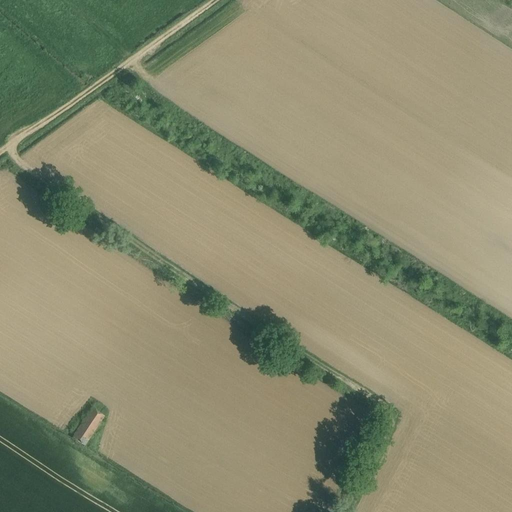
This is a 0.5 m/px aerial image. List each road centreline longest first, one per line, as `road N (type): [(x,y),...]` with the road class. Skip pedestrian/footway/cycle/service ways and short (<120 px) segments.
road 1 (track): [(10,148),(24,168),(391,408),(392,425),(351,511)]
road 2 (track): [(217,0),(0,156)]
